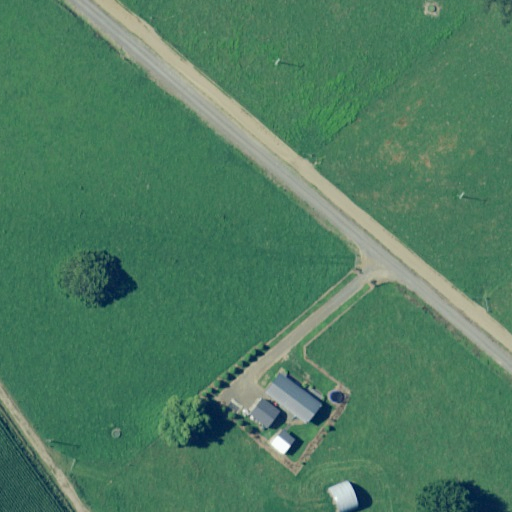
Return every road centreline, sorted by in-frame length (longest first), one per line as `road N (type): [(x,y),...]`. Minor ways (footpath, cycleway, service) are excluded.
road 1 (track): [(379,248),(81,0)]
road 2 (track): [(379,248),(195,450),(236,511)]
road 3 (track): [(511,358),(379,248)]
road 4 (track): [(69,511),(0,400)]
